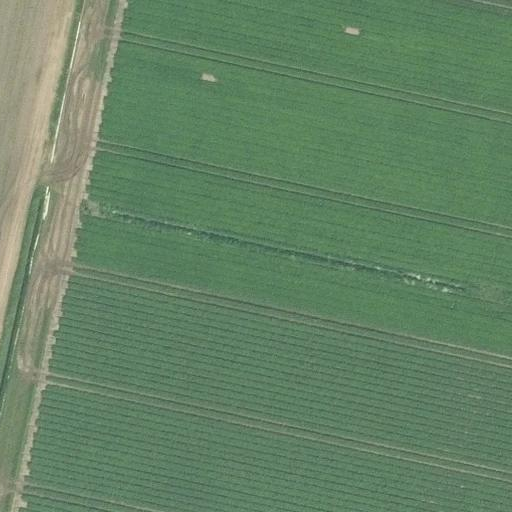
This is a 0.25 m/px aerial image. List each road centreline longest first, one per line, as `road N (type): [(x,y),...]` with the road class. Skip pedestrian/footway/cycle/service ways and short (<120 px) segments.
road 1 (track): [(0,380),(80,0)]
road 2 (track): [(511,174),(438,511)]
